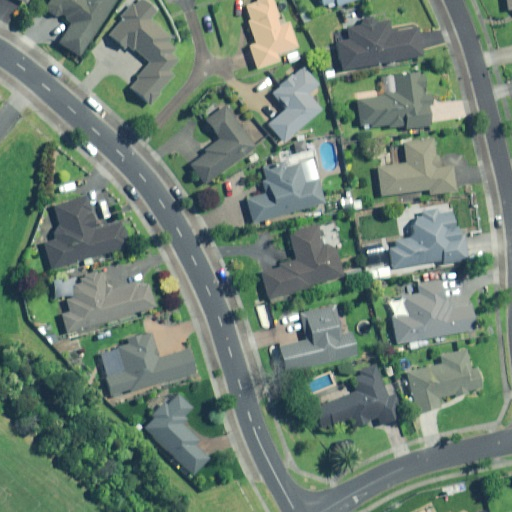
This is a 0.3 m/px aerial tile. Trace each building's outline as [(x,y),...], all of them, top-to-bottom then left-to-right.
[(48,0),(42,9),(58,19),(62,14),(66,16),(64,20),(69,24),(57,42),(79,56),(115,0),(48,0)] [(153,12),(138,0),(134,0),(106,35),(103,38),(119,50),(121,47),(127,52),(130,49),(145,62),(144,63),(132,78),(134,79),(124,91),(146,109),(157,95),(155,93),(170,75),(166,72),(176,59),(170,54),(174,49),(166,42),(167,41),(169,38),(147,20),(153,12)] [(297,46),(289,21),(281,23),(273,0),(255,0),(245,4),(250,18),(247,19),(256,41),(247,45),(255,68),(280,59),(278,53),(297,46)] [(313,0),(316,8),(322,5),(324,10),(332,7),(352,0),(313,0)] [(511,0),(500,0),(500,10),(509,10),(511,12),(511,0)] [(341,69),(377,63),(376,60),(381,60),(381,62),(423,56),(418,25),(391,29),(391,27),(390,19),(377,21),(370,16),(363,17),(359,24),(347,25),(349,33),(349,35),(336,37),(341,69)] [(278,107),(280,111),(263,123),(278,144),(318,111),(305,94),(315,86),(302,69),(300,66),(288,75),(287,74),(278,81),(280,83),(267,93),(278,107)] [(384,128),(385,130),(400,128),(401,131),(425,129),(429,128),(426,93),(424,72),(380,76),(381,93),(381,96),(351,99),(354,127),(360,127),(361,130),(384,128)] [(251,148),(220,106),(200,120),(214,140),(200,150),(202,153),(185,166),(200,186),(251,148)] [(293,142),(290,142),(290,153),(301,153),(301,137),(293,137),(293,142)] [(437,156),(434,157),(432,139),(397,143),(400,164),(371,168),(374,197),(424,191),(425,196),(439,194),(452,193),(448,165),(439,166),(437,156)] [(301,180),(297,164),(282,168),(281,162),(273,164),(257,168),(260,180),(256,181),(260,195),(241,200),(248,224),(321,204),(314,180),(309,182),(308,178),(301,180)] [(210,191),(193,195),(196,209),(213,205),(210,191)] [(37,243),(45,272),(126,247),(124,242),(126,242),(120,225),(119,225),(117,222),(94,229),(83,195),(52,205),(58,224),(56,225),(52,232),(53,238),(37,243)] [(349,201),(349,197),(335,197),(336,212),(359,212),(359,201),(349,201)] [(439,208),(408,213),(409,220),(404,221),(407,237),(392,240),(393,246),(383,247),(386,262),(388,279),(407,276),(407,271),(412,271),(413,275),(443,271),(442,266),(466,262),(461,235),(458,235),(457,228),(453,229),(450,213),(440,215),(439,208)] [(340,277),(332,249),(327,244),(319,246),(313,224),(281,233),(289,260),(276,264),(277,267),(254,273),(261,301),(309,288),(308,286),(340,277)] [(132,286),(124,262),(49,285),(53,299),(61,297),(66,312),(58,315),(63,334),(151,307),(144,283),(132,286)] [(390,320),(388,320),(390,330),(387,331),(390,346),(403,343),(404,352),(416,350),(414,341),(458,332),(459,339),(483,334),(482,326),(472,277),(459,279),(458,276),(403,287),(405,295),(399,296),(400,300),(387,303),(390,320)] [(336,335),(330,307),(295,315),(300,341),(272,347),(278,374),(282,373),(353,357),(348,332),(336,335)] [(114,348),(115,349),(95,355),(103,379),(100,380),(106,396),(126,390),(127,393),(190,373),(182,351),(155,359),(147,335),(129,341),(129,343),(114,348)] [(468,369),(465,357),(463,350),(434,357),(435,364),(401,373),(412,416),(438,410),(435,399),(450,396),(451,399),(465,395),(464,391),(479,388),(474,368),(468,369)] [(350,394),(311,408),(319,431),(346,421),(349,429),(367,423),(367,422),(373,420),(375,426),(391,420),(399,417),(390,392),(382,395),(371,365),(353,371),(355,377),(345,381),(350,394)] [(151,416),(152,417),(140,429),(190,478),(207,461),(193,446),(197,442),(181,425),(186,419),(184,417),(190,411),(175,395),(164,406),(162,405),(151,416)]
